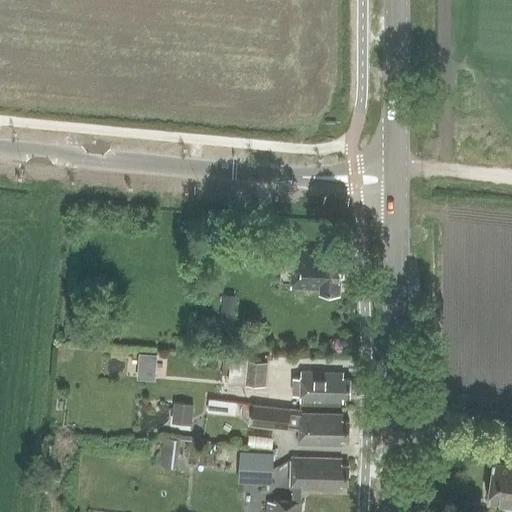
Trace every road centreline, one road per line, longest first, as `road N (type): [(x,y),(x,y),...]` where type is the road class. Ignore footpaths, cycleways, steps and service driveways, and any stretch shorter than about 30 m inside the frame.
road 1 (unclassified): [(394,183),(0,149)]
road 2 (primary): [(391,511),(394,183)]
road 3 (primary): [(394,183),(394,0)]
